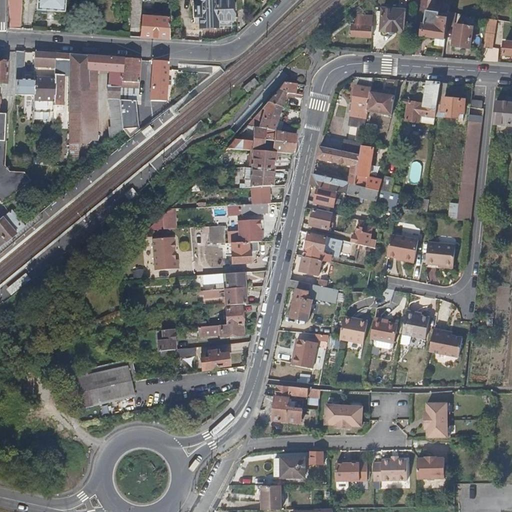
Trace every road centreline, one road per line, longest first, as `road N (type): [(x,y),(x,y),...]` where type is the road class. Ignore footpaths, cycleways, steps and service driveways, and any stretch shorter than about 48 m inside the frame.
road 1 (secondary): [(511,74),(357,63),(334,69),(322,83),(249,396)]
road 2 (unclassified): [(0,41),(226,53)]
